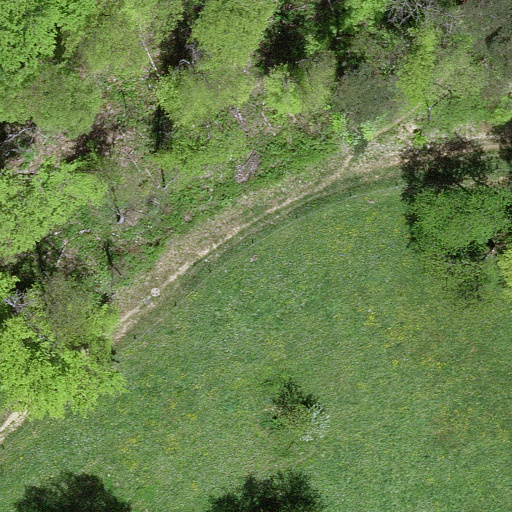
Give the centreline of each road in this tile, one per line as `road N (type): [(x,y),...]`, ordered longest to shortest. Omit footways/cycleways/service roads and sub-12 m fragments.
road 1 (track): [(0,426),(133,301),(350,165)]
road 2 (track): [(350,165),(511,137)]
